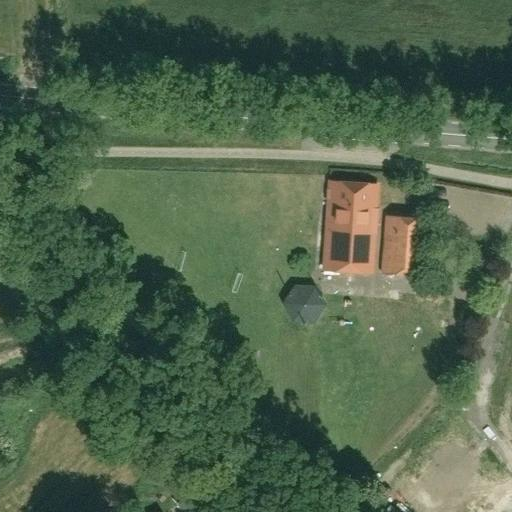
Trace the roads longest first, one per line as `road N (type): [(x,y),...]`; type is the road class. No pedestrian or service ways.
road 1 (secondary): [(511,141),(0,91)]
road 2 (track): [(7,215),(361,511)]
